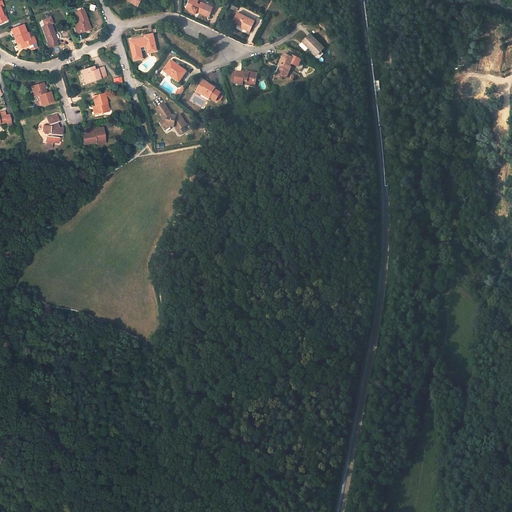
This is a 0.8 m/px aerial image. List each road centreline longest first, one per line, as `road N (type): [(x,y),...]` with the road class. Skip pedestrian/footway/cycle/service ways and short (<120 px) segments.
road 1 (track): [(138,155),(92,185),(3,284),(14,411),(0,461)]
road 2 (track): [(142,370),(162,323),(154,263),(197,146)]
road 3 (residential): [(113,27),(170,17),(246,49),(270,47)]
road 4 (residential): [(0,53),(52,65),(115,33)]
